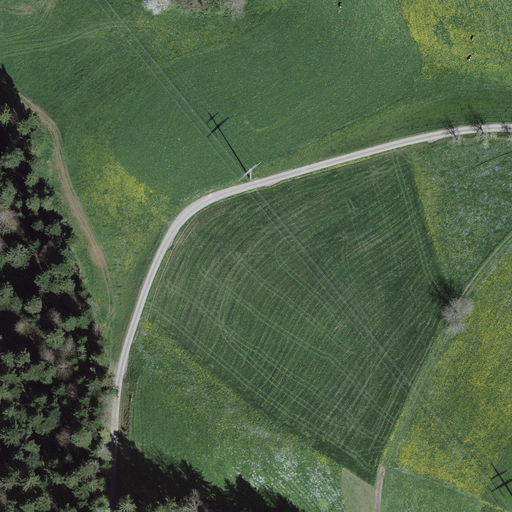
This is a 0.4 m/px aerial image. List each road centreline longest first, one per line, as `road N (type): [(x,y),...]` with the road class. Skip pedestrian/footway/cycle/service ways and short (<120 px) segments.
road 1 (unclassified): [(110,511),(123,360),(145,288),(189,210),(399,143),(511,129)]
road 2 (track): [(511,237),(479,273),(428,364),(383,470),(378,511)]
